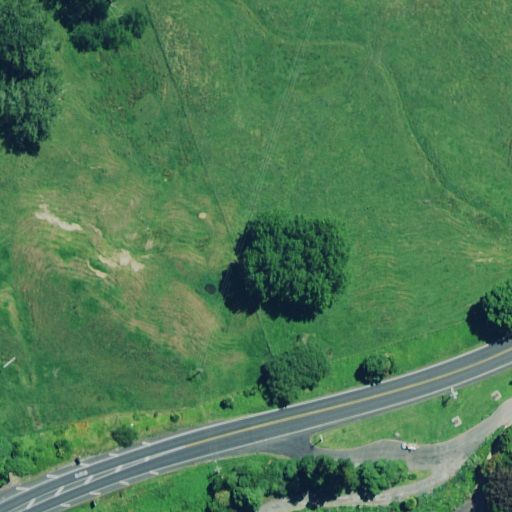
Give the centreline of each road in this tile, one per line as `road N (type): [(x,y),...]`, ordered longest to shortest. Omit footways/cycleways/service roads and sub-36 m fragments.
road 1 (trunk): [(13,511),(262,425)]
road 2 (residential): [(505,417),(457,450),(385,457),(302,451),(262,425)]
road 3 (trunk): [(262,425),(437,378),(511,348)]
